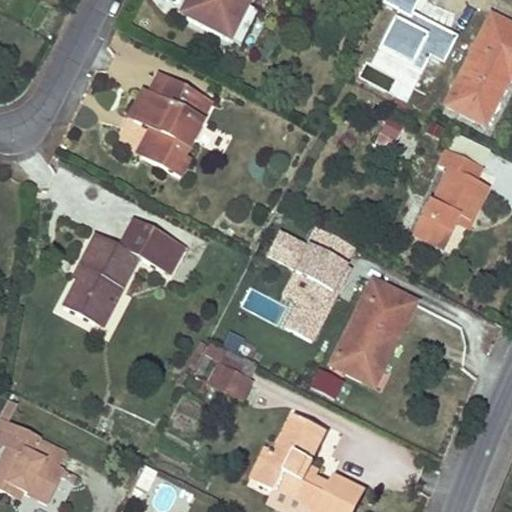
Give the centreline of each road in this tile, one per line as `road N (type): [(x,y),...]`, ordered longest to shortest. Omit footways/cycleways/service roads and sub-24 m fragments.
road 1 (residential): [(97,0),(32,122),(0,132)]
road 2 (secondary): [(459,511),(511,385)]
